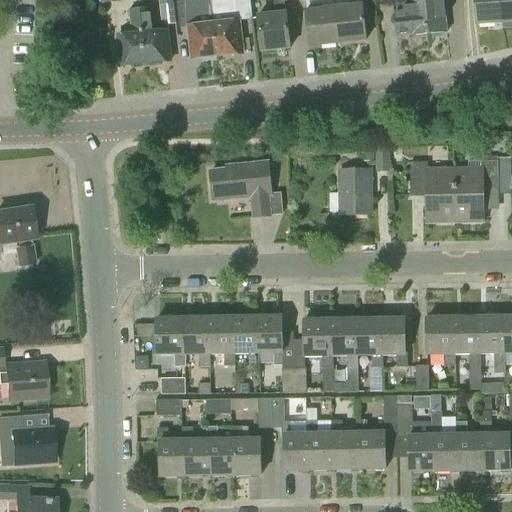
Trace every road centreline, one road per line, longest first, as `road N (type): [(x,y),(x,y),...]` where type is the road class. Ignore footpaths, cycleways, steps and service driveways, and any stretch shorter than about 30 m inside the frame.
road 1 (secondary): [(90,128),(511,80)]
road 2 (residential): [(511,264),(99,272)]
road 3 (tertiary): [(110,511),(99,272)]
road 4 (tertiary): [(99,272),(90,128)]
